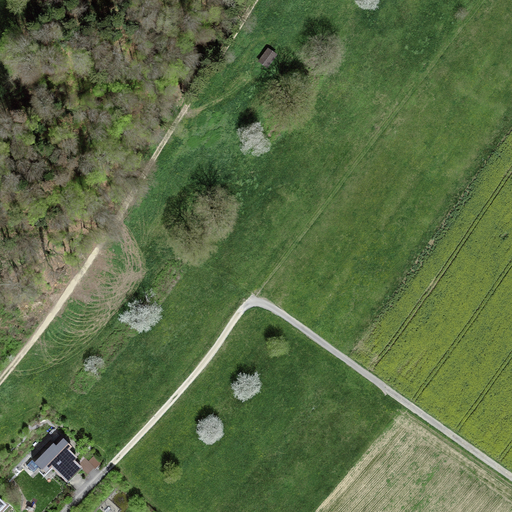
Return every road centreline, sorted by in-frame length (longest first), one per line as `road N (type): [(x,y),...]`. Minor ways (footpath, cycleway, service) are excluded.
road 1 (track): [(254,0),(41,329),(0,379)]
road 2 (track): [(250,303),(479,0)]
road 3 (track): [(250,303),(282,314),(511,477)]
road 4 (track): [(110,465),(250,303)]
